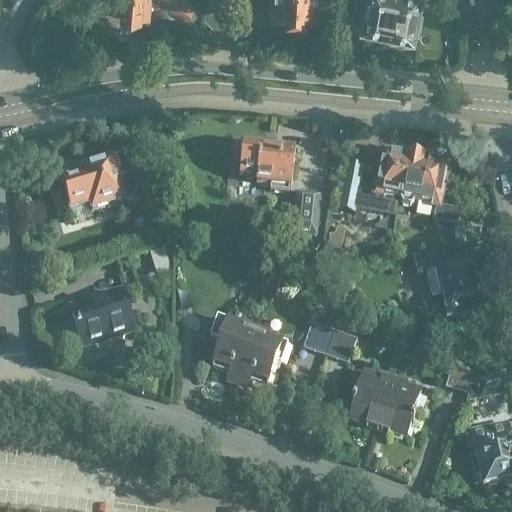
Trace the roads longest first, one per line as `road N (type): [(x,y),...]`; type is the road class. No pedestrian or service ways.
road 1 (primary): [(0,122),(102,99),(210,88),(503,119)]
road 2 (primary): [(499,95),(227,69),(74,84),(0,104)]
road 3 (residential): [(19,379),(299,460),(429,511)]
road 4 (residential): [(19,379),(0,206)]
